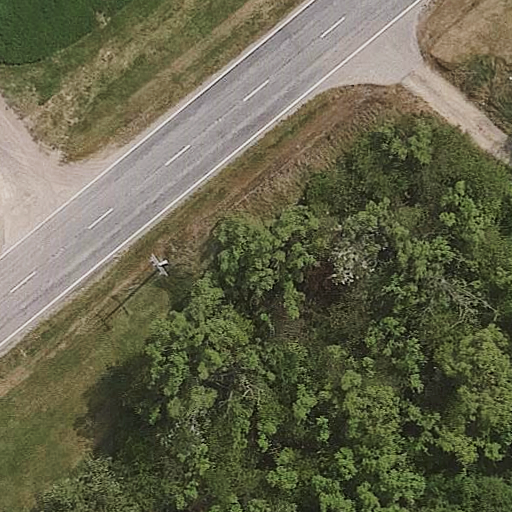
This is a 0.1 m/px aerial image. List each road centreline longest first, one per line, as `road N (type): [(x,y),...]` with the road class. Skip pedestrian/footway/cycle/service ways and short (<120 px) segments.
road 1 (primary): [(0,301),(366,0)]
road 2 (track): [(80,235),(0,134)]
